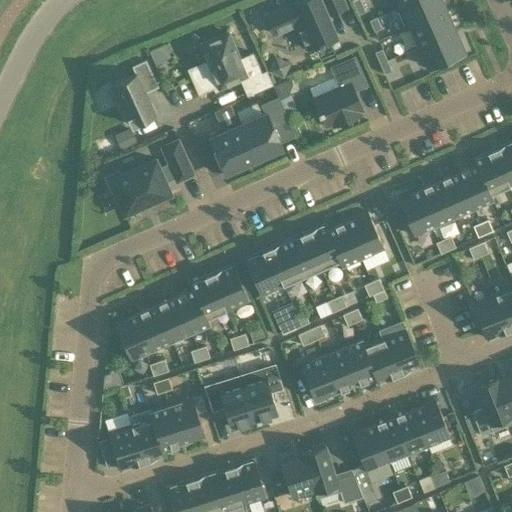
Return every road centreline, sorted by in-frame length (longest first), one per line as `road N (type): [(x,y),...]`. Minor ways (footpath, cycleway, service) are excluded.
road 1 (residential): [(511,78),(97,269),(68,497)]
road 2 (residential): [(68,497),(301,426),(511,346)]
road 3 (tertiary): [(72,0),(35,36),(0,109)]
